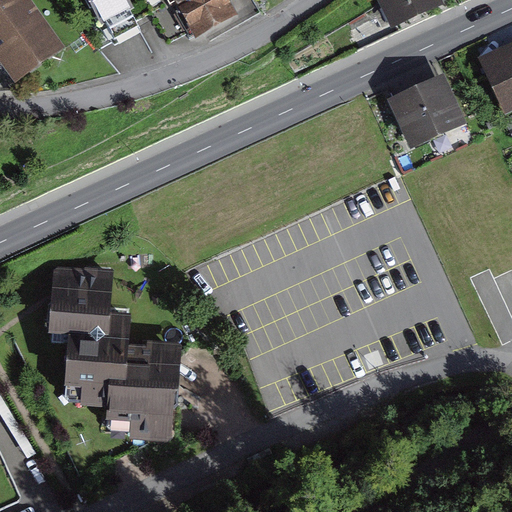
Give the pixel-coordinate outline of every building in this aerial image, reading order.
[(64,52),(29,0),(0,0),(0,71),(11,88),(64,52)] [(85,0),(111,49),(145,31),(129,0),(85,0)] [(173,0),(195,39),(237,16),(228,0),(173,0)] [(457,0),(377,0),(390,30),(457,0)] [(511,113),(511,43),(480,58),(507,116),(511,113)] [(471,128),(446,76),(390,103),(415,154),(471,128)] [(114,267),(55,265),(52,329),(68,330),(66,389),(107,391),(105,431),(178,434),(182,343),(133,341),(134,304),(112,303),(114,267)]
